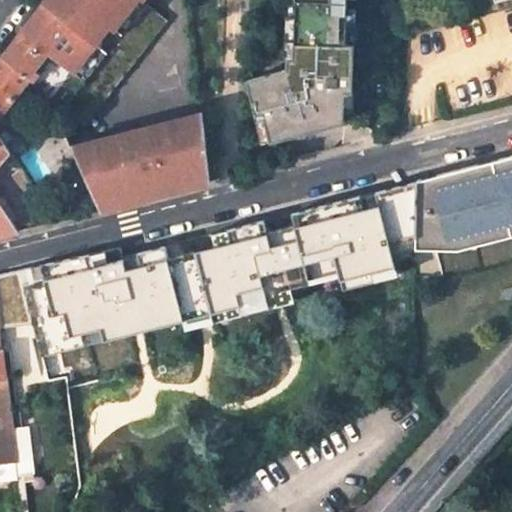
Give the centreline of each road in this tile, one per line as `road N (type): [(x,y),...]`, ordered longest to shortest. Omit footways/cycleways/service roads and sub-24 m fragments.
road 1 (unclassified): [(0,261),(511,126)]
road 2 (unknown): [(227,201),(229,0)]
road 3 (secondary): [(511,386),(399,511)]
